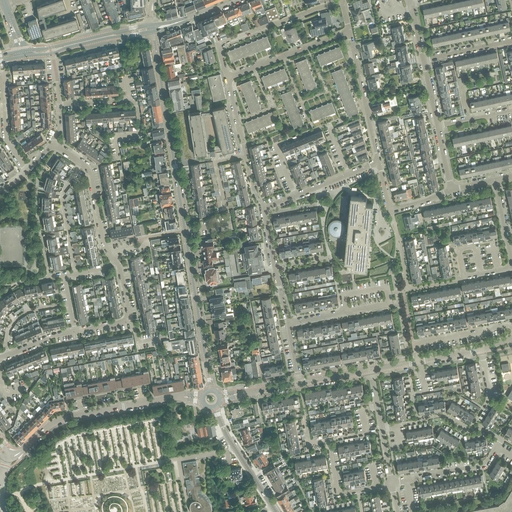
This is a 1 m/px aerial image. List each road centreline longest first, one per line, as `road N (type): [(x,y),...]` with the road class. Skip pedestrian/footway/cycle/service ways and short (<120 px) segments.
road 1 (residential): [(151,27),(210,390)]
road 2 (tertiary): [(10,457),(67,416),(202,398)]
road 3 (residential): [(348,174),(329,124),(275,145),(295,196)]
road 4 (residential): [(226,77),(219,44),(342,2)]
road 5 (residential): [(379,162),(348,31)]
road 6 (tertiary): [(22,54),(151,27)]
road 7 (residential): [(226,77),(348,31)]
road 8 (residential): [(53,146),(87,167),(109,253)]
road 9 (residential): [(397,427),(445,414),(469,428),(480,425),(502,439),(497,447)]
road 10 (tertiary): [(214,407),(276,511)]
